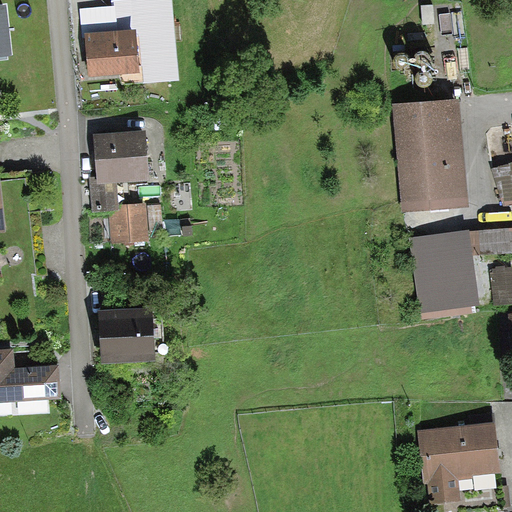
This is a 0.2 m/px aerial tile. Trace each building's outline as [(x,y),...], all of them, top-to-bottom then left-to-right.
[(87,32),(92,72),(135,67),(130,21),(151,19),(148,0),(119,0),(115,1),(118,28),(87,32)] [(0,56),(13,55),(7,5),(0,5),(0,56)] [(403,204),(466,199),(458,92),(395,97),(403,204)] [(145,175),(142,131),(97,133),(100,181),(90,182),(91,210),(111,209),(109,177),(145,175)] [(115,239),(146,237),(144,206),(113,208),(115,239)] [(511,223),(470,227),(473,253),(511,248),(511,223)] [(421,309),(479,301),(473,253),(470,227),(469,224),(411,231),(421,309)] [(511,264),(490,268),(494,303),(511,300),(511,264)] [(107,350),(154,346),(150,302),(103,306),(107,350)] [(0,397),(64,393),(62,359),(16,362),(15,344),(0,345),(0,397)] [(468,495),(465,473),(500,469),(494,418),(420,428),(430,500),(468,495)]
